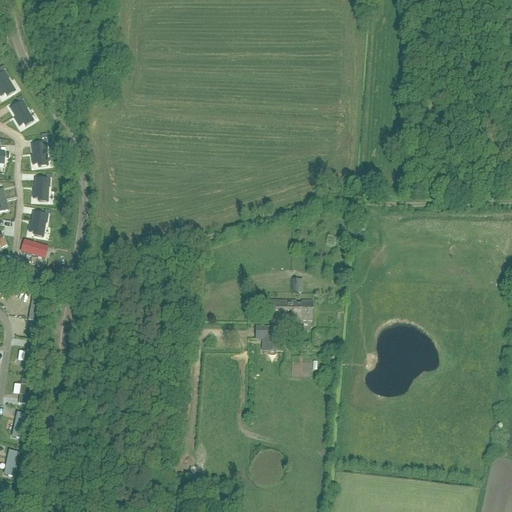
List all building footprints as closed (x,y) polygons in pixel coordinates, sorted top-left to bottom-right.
[(3,73),(0,75),(0,96),(1,98),(5,96),(7,100),(16,93),(3,73)] [(22,103),(10,110),(16,119),(15,121),(19,128),(23,126),(25,129),(35,123),(22,103)] [(33,158),(31,158),(32,162),(32,166),(38,165),(38,169),(43,168),(47,168),(47,166),(46,157),(43,157),(43,154),(46,154),(47,154),(46,149),(46,146),(39,147),(32,148),(33,153),(33,158)] [(0,155),(0,166),(4,167),(5,160),(9,160),(9,156),(0,155)] [(33,192),(33,200),(38,200),(38,203),(47,204),(48,193),(45,192),(45,189),(48,190),(49,190),(49,182),(35,182),(35,192),(33,192)] [(30,226),(29,233),(34,234),(33,238),(43,239),(44,228),(41,228),(42,225),(45,225),(46,225),(47,218),(33,216),(32,226),(30,226)] [(24,242),(21,254),(44,261),(47,249),(24,242)] [(300,305),(296,305),(294,305),(294,303),(269,302),(269,322),(311,323),(311,303),(300,303),(300,305)] [(38,324),(20,322),(19,329),(37,332),(38,324)] [(281,330),(256,330),(256,341),(263,341),(263,353),(280,354),(281,341),(281,330)] [(36,348),(27,346),(23,370),(32,372),(36,348)] [(30,380),(22,379),(19,402),(28,403),(30,380)] [(196,393),(183,392),(183,412),(195,413),(196,393)] [(25,416),(16,415),(11,436),(21,438),(25,416)] [(19,453),(9,450),(3,474),(14,476),(19,453)] [(12,488),(2,486),(0,495),(0,506),(8,508),(12,488)]
